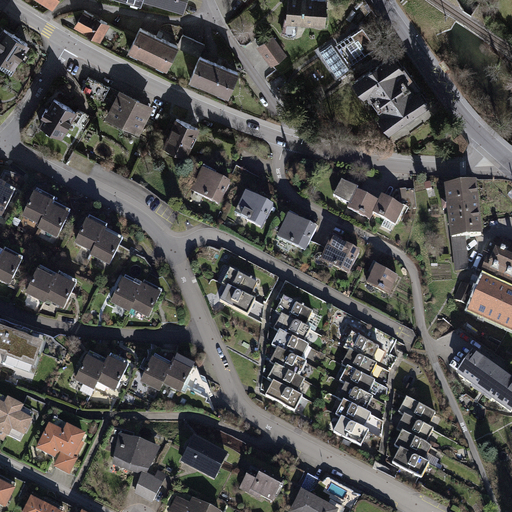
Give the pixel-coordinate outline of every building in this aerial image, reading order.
[(185,0),(152,0),(183,9),(185,0)] [(325,0),(288,0),(287,21),(324,23),(325,0)] [(108,23),(84,10),(76,24),(100,37),(108,23)] [(9,27),(0,39),(0,57),(19,70),(36,44),(9,27)] [(321,49),(335,73),(374,51),(361,27),(321,49)] [(177,46),(140,28),(129,50),(166,68),(177,46)] [(271,37),(258,47),(272,65),(285,55),(271,37)] [(392,54),(355,80),(390,130),(427,103),(392,54)] [(238,72),(200,56),(190,79),(228,95),(238,72)] [(143,137),(158,109),(121,90),(106,119),(143,137)] [(80,109),(58,97),(42,125),(64,137),(80,109)] [(194,157),(205,129),(178,118),(167,146),(194,157)] [(223,209),(234,184),(203,170),(192,195),(223,209)] [(384,201),(346,182),(339,196),(376,216),(379,211),(384,201)] [(0,214),(7,218),(19,193),(0,183),(0,214)] [(475,184),(446,188),(455,262),(467,261),(464,237),(481,235),(475,184)] [(267,230),(279,208),(249,192),(237,214),(267,230)] [(58,204),(39,194),(27,220),(43,228),(40,236),(60,246),(74,219),(55,209),(58,204)] [(402,224),(410,211),(387,197),(379,211),(402,224)] [(303,251),(318,227),(294,212),(280,237),(303,251)] [(110,231),(92,222),(80,245),(97,254),(93,261),(115,272),(129,246),(108,235),(110,231)] [(511,246),(496,239),(481,272),(511,285),(511,293),(484,281),(473,276),(471,281),(482,286),(479,292),(462,284),(455,300),(472,307),(470,311),(511,330),(511,246)] [(353,275),(365,253),(341,240),(336,250),(329,246),(323,259),(353,275)] [(0,260),(0,281),(12,288),(24,265),(5,255),(2,261),(0,260)] [(224,283),(230,269),(223,266),(217,280),(224,283)] [(395,297),(404,279),(382,267),(372,285),(395,297)] [(259,284),(233,270),(226,284),(231,287),(252,298),(259,284)] [(53,283),(40,276),(28,299),(46,308),(50,300),(67,309),(78,288),(56,276),(53,283)] [(142,291),(126,284),(116,304),(138,315),(142,306),(156,313),(166,294),(145,284),(142,291)] [(252,298),(231,287),(223,301),(251,316),(259,302),(252,298)] [(314,312),(287,299),(280,314),(285,317),(307,327),(314,312)] [(307,327),(285,317),(277,332),(283,334),(306,346),(313,330),(307,327)] [(43,347),(0,331),(0,359),(4,361),(2,366),(32,377),(43,347)] [(306,346),(283,334),(277,347),(307,361),(313,349),(306,346)] [(382,349),(354,335),(346,349),(354,352),(375,363),(382,349)] [(310,367),(281,351),(274,364),(278,365),(303,379),(310,367)] [(375,363),(354,352),(346,368),(350,370),(372,381),(380,366),(375,363)] [(511,410),(511,382),(473,355),(458,375),(473,386),(472,387),(492,402),(493,400),(510,413),(511,410)] [(170,372),(153,363),(141,388),(160,397),(163,390),(181,398),(196,367),(177,357),(170,372)] [(104,368),(87,359),(74,384),(94,393),(97,386),(115,395),(128,370),(108,360),(104,368)] [(299,395),(307,382),(303,379),(278,365),(270,378),(278,382),(299,395)] [(372,381),(350,370),(343,384),(349,387),(370,398),(377,384),(372,381)] [(269,397),(298,413),(306,398),(299,395),(278,382),(269,397)] [(370,398),(349,387),(342,400),(347,403),(368,413),(374,400),(370,398)] [(0,441),(3,444),(6,439),(9,440),(10,439),(20,444),(23,439),(25,440),(34,423),(32,422),(35,417),(24,411),(24,410),(8,402),(7,403),(0,399),(0,441)] [(430,430),(438,416),(410,401),(402,415),(408,418),(430,430)] [(368,413),(347,403),(340,416),(346,419),(366,429),(373,416),(368,413)] [(430,430),(408,418),(401,431),(406,434),(426,445),(434,432),(430,430)] [(346,419),(337,435),(368,451),(376,435),(366,429),(346,419)] [(88,438),(65,427),(62,433),(49,427),(36,454),(58,464),(54,474),(68,481),(88,438)] [(164,448),(123,433),(117,464),(145,474),(146,472),(151,474),(152,473),(164,448)] [(426,445),(406,434),(399,446),(407,451),(427,462),(434,450),(426,445)] [(229,456),(194,437),(181,463),(215,481),(229,456)] [(428,481),(436,467),(427,462),(407,451),(399,465),(428,481)] [(146,472),(139,493),(157,502),(161,495),(171,474),(162,470),(159,476),(152,473),(151,474),(146,472)] [(259,478),(249,473),(240,490),(260,501),(262,498),(273,504),(284,484),(262,472),(259,478)] [(0,482),(0,506),(7,510),(17,492),(0,482)] [(306,489),(293,511),(341,511),(343,509),(306,489)] [(223,511),(197,498),(194,502),(181,495),(173,511),(175,511),(223,511)] [(65,511),(37,497),(29,511),(65,511)]
